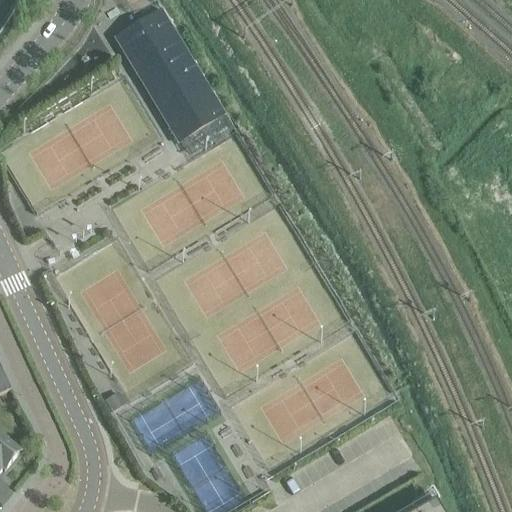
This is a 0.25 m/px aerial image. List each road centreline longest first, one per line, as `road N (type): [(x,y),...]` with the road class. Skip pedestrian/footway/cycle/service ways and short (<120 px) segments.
road 1 (tertiary): [(0,253),(86,436),(93,488)]
road 2 (residential): [(29,511),(51,485),(57,450),(0,327)]
